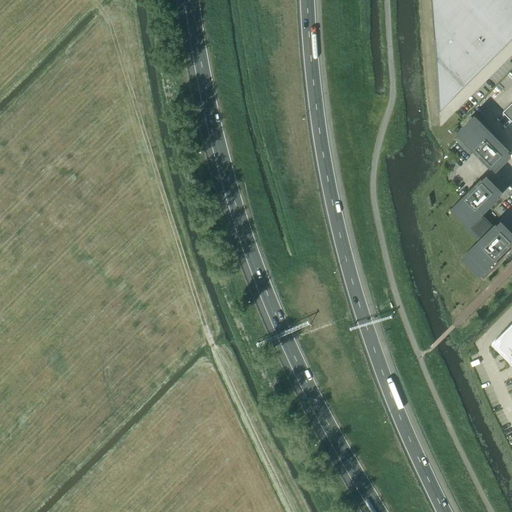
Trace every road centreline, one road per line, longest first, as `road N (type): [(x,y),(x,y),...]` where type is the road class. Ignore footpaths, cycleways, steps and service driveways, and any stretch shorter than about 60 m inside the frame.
road 1 (motorway): [(191,0),(224,174),(255,267),(307,386),(378,511)]
road 2 (track): [(291,511),(206,334),(103,12)]
road 3 (motorway): [(444,511),(384,380),(334,216),(307,0)]
